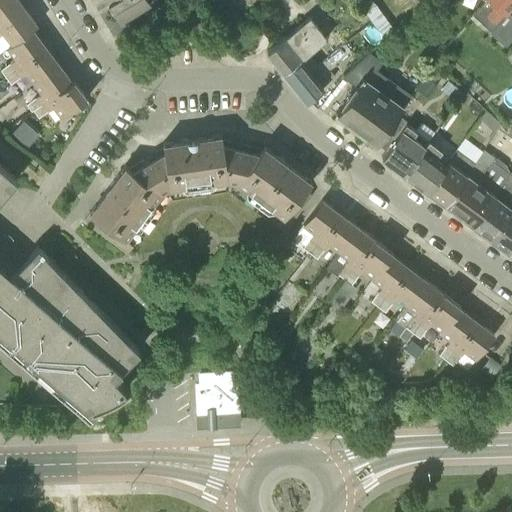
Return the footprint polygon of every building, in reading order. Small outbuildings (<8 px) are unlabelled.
[(0,0),(0,23),(24,6),(19,0),(0,0)] [(110,0),(108,1),(120,21),(150,2),(148,0),(110,0)] [(386,38),(395,31),(373,0),(365,0),(361,3),(386,38)] [(511,3),(511,0),(484,0),(473,14),(481,21),(487,14),(497,22),(511,3)] [(12,43),(32,28),(37,24),(24,6),(0,23),(0,35),(4,33),(12,43)] [(299,58),(300,60),(309,53),(327,37),(309,15),(267,50),(283,70),(299,58)] [(32,28),(12,43),(7,46),(16,57),(1,69),(6,76),(46,46),(32,28)] [(309,53),(300,60),(299,58),(283,70),(307,100),(323,87),(322,85),(335,74),(329,68),(351,49),(345,42),(318,64),(309,53)] [(46,46),(6,76),(11,83),(26,72),(34,82),(59,63),(46,46)] [(380,61),(367,52),(343,72),(357,82),(335,113),(364,132),(363,137),(367,140),(372,139),(377,142),(411,95),(374,68),(380,61)] [(59,63),(34,82),(41,92),(26,103),(32,110),(33,109),(71,80),(59,63)] [(73,79),(71,80),(33,109),(39,117),(54,105),(62,116),(87,97),(73,79)] [(459,98),(464,91),(450,81),(445,89),(459,98)] [(465,91),(459,98),(466,104),(472,97),(465,91)] [(495,131),(502,123),(487,109),(480,117),(495,131)] [(12,132),(27,146),(39,133),(23,119),(12,132)] [(404,173),(429,140),(407,122),(381,155),(404,173)] [(163,147),(169,186),(228,178),(222,139),(221,134),(181,140),(163,142),(163,147)] [(222,139),(228,178),(237,180),(260,148),(222,139)] [(427,190),(446,164),(437,156),(442,149),(429,140),(404,173),(427,190)] [(263,144),(237,180),(284,215),(278,223),(285,229),(312,193),(305,188),(311,180),(263,144)] [(163,147),(129,167),(161,191),(169,186),(163,147)] [(444,202),(475,161),(458,148),(446,164),(427,190),(444,202)] [(472,224),(500,188),(482,174),(495,156),(484,149),(475,161),(444,202),(472,224)] [(0,331),(83,404),(76,405),(76,406),(91,403),(106,397),(119,391),(130,383),(129,382),(125,384),(114,373),(139,349),(38,244),(25,256),(0,244),(0,197),(17,178),(0,163),(0,331)] [(161,191),(129,167),(125,164),(90,212),(104,222),(99,229),(128,251),(133,244),(126,238),(161,191)] [(491,238),(511,210),(511,173),(500,188),(472,224),(491,238)] [(303,246),(310,252),(340,212),(322,198),(303,223),(314,231),(303,246)] [(509,251),(511,247),(511,210),(491,238),(509,251)] [(340,212),(310,252),(317,257),(328,242),(338,250),(357,225),(340,212)] [(357,225),(338,250),(326,266),(337,273),(337,272),(344,278),(374,238),(357,225)] [(374,238),(344,278),(352,283),(363,268),(373,275),(391,250),(374,238)] [(378,305),(408,265),(391,253),(392,251),(391,250),(373,275),(371,277),(382,285),(371,300),(378,305)] [(425,278),(408,265),(378,305),(385,311),(396,296),(406,303),(425,278)] [(256,290),(269,300),(278,288),(265,278),(256,290)] [(425,278),(406,303),(395,318),(413,331),(443,291),(425,278)] [(443,291),(413,331),(420,337),(431,322),(441,329),(459,304),(443,291)] [(446,359),(476,319),(459,306),(460,305),(459,304),(441,329),(440,331),(450,339),(439,354),(446,359)] [(494,333),(476,319),(446,359),(453,364),(464,349),(475,358),(494,333)] [(501,364),(499,363),(489,356),(480,368),(491,377),(501,364)] [(198,381),(195,382),(196,413),(227,411),(240,410),(238,369),(198,371),(198,381)]
